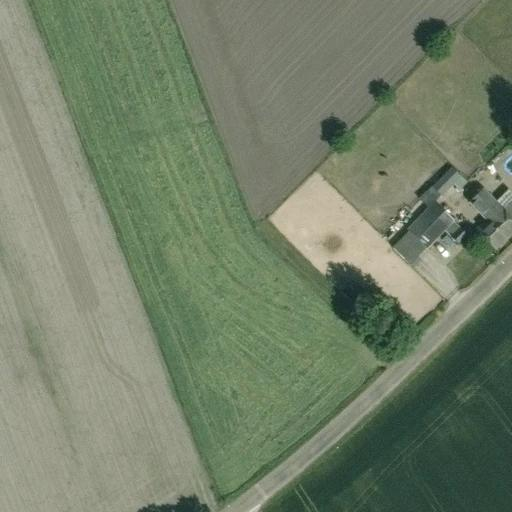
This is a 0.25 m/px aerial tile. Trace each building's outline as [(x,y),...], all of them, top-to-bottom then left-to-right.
[(511,146),(502,138),(491,151),(506,164),(511,157),(511,146)] [(443,196),(459,177),(448,168),(432,186),(443,196)] [(505,209),(511,205),(511,187),(498,194),(505,209)] [(511,222),(511,223),(501,211),(482,192),(469,205),(485,223),(476,232),(495,252),(511,235),(511,222)] [(436,206),(408,233),(436,260),(448,247),(440,238),(453,224),(436,206)] [(458,228),(449,237),(457,245),(465,236),(458,228)]
